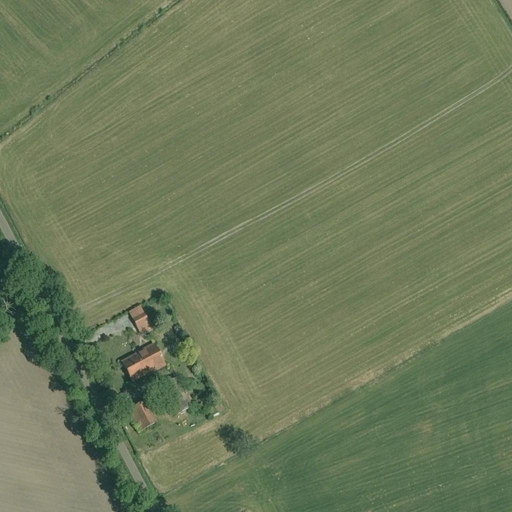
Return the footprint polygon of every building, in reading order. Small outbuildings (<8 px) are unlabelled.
[(143,312),(132,318),(138,331),(150,325),(143,312)] [(140,353),(151,374),(165,366),(154,345),(140,353)] [(147,376),(151,374),(140,353),(136,355),(136,356),(122,364),(132,383),(146,375),(147,376)] [(175,417),(193,407),(177,378),(160,388),(175,417)] [(138,434),(158,424),(146,402),(127,412),(138,434)]
